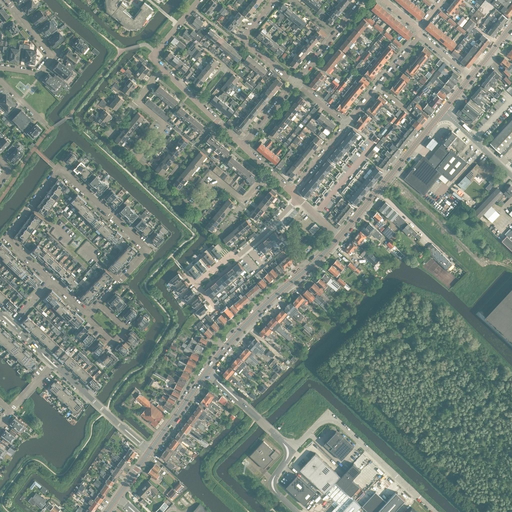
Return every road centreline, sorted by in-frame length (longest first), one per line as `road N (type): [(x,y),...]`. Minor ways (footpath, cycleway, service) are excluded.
road 1 (residential): [(98,305),(147,251),(58,169),(7,239),(51,280)]
road 2 (residential): [(435,511),(336,419),(320,421),(292,451)]
road 3 (tertiary): [(206,371),(339,237)]
road 4 (tertiary): [(339,237),(441,111)]
road 5 (residential): [(149,451),(52,363)]
